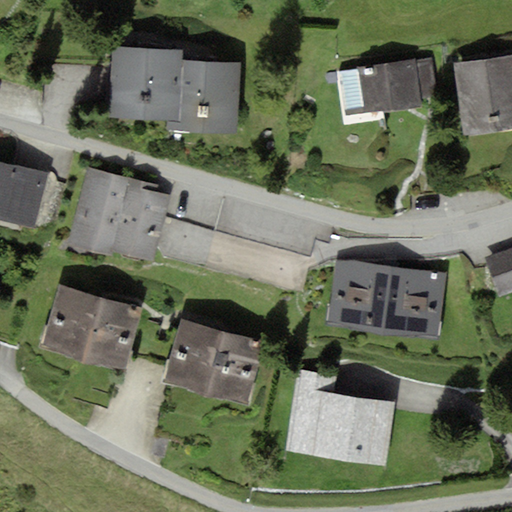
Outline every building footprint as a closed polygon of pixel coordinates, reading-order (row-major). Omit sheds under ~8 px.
[(184,50),(115,46),(110,115),(180,120),(184,50)] [(511,56),(457,64),(467,137),(511,131),(511,56)] [(240,63),(184,60),(180,127),(237,130),(240,63)] [(417,61),(341,73),(347,113),(424,101),(417,61)] [(47,173),(0,161),(0,221),(33,230),(47,173)] [(171,187),(90,168),(73,242),(155,261),(171,187)] [(311,257),(166,218),(157,254),(301,293),(311,257)] [(511,291),(511,247),(485,257),(501,295),(511,291)] [(446,272),(339,258),(331,321),(438,335),(446,272)] [(141,306),(61,286),(44,351),(124,372),(141,306)] [(263,340),(181,319),(165,382),(246,403),(263,340)] [(333,377),(299,371),(286,450),(386,467),(396,407),(330,395),(333,377)]
